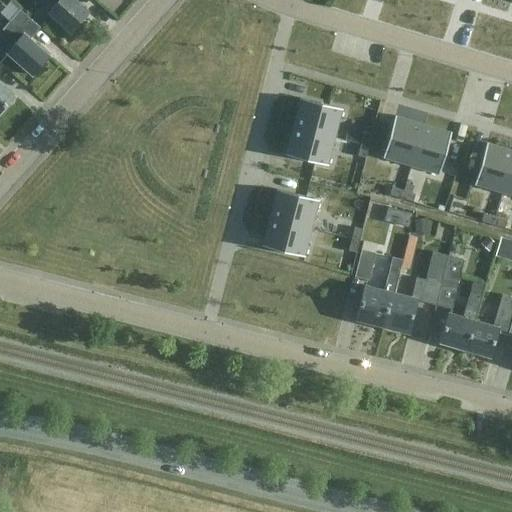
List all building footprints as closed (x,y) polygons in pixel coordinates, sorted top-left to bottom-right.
[(53,0),(57,2),(48,13),(70,32),(88,12),(74,0),(53,0)] [(408,0),(488,20),(493,0),(408,0)] [(40,27),(20,9),(3,29),(17,42),(7,53),(32,75),(49,57),(29,39),(40,27)] [(0,67),(3,64),(0,61),(0,111),(13,96),(0,84),(0,67)] [(300,99),(293,127),(334,137),(341,110),(342,110),(342,109),(300,98),(299,99),(300,99)] [(395,116),(382,158),(384,158),(384,157),(411,165),(423,125),(396,117),(396,116),(395,116)] [(423,125),(411,165),(438,173),(438,174),(439,175),(451,132),(450,132),(450,133),(423,125)] [(285,154),(285,155),(328,166),(328,165),(327,164),(334,137),(293,127),(286,154),(285,154)] [(363,132),(360,144),(368,146),(368,145),(371,134),(363,132)] [(486,143),(474,185),(475,185),(475,184),(502,192),(511,159),(511,151),(487,144),(488,143),(486,143)] [(360,144),(357,156),(365,158),(368,146),(360,144)] [(511,159),(502,192),(511,195),(511,159)] [(392,187),(389,195),(401,198),(403,190),(392,187)] [(277,191),(270,218),(311,228),(318,201),(319,200),(276,189),(276,190),(277,191)] [(403,190),(401,198),(413,201),(415,194),(403,190)] [(484,213),(481,221),(493,224),(495,217),(484,213)] [(495,217),(493,224),(504,228),(504,227),(507,220),(495,217)] [(262,245),(262,246),(304,257),(304,256),(311,228),(270,218),(263,245),(262,245)] [(416,236),(429,234),(427,218),(413,220),(416,236)] [(354,227),(351,239),(359,241),(359,240),(362,229),(354,227)] [(488,251),(495,244),(487,236),(480,243),(488,251)] [(497,249),(511,253),(511,240),(500,237),(497,249)] [(351,239),(348,251),(356,253),(359,241),(351,239)] [(354,277),(369,281),(376,253),(361,250),(354,277)] [(436,305),(443,279),(449,255),(434,251),(426,279),(417,277),(411,297),(395,293),(391,292),(382,327),(408,333),(417,300),(436,305)] [(449,255),(443,279),(457,283),(463,259),(449,255)] [(395,293),(400,273),(403,260),(393,258),(384,290),(365,285),(356,320),(382,327),(391,292),(395,293)] [(473,322),(475,312),(484,283),(473,280),(462,318),(447,314),(438,343),(463,350),(471,321),(473,322)] [(511,313),(511,297),(502,295),(492,327),(473,322),(471,321),(463,350),(488,357),(496,330),(507,333),(511,313)]
